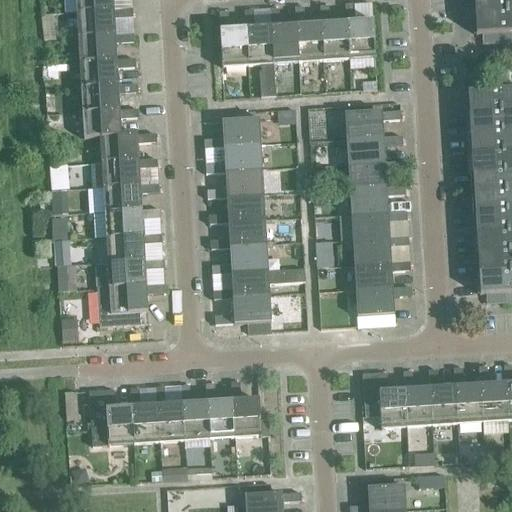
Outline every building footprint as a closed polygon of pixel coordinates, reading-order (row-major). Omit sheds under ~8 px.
[(75,0),(76,15),(111,13),(111,12),(110,0),(75,0)] [(511,0),(473,0),(474,16),(511,13),(511,0)] [(344,7),(345,27),(347,62),(372,61),(372,62),(374,62),(372,25),(370,25),(370,26),(354,27),(353,7),(344,7)] [(318,9),(320,29),(322,64),(347,62),(345,27),(329,28),(327,8),(318,9)] [(293,10),(294,30),(295,30),(297,65),(322,64),(320,29),(303,30),(302,10),(293,10)] [(76,15),(78,40),(112,38),(112,37),(111,21),(131,20),(131,11),(111,12),(111,13),(76,15)] [(268,12),(269,32),(270,32),(272,67),(297,65),(295,30),(294,30),(278,31),(277,11),(268,12)] [(247,68),(260,67),(261,74),(258,75),(260,101),(274,100),(272,67),(270,32),(269,32),(253,33),(252,13),(243,13),(244,33),(245,33),(247,68)] [(511,13),(474,16),(475,36),(474,36),(474,37),(481,37),(482,46),(511,44),(511,13)] [(245,33),(244,33),(228,34),(227,14),(218,15),(219,34),(218,34),(221,71),(222,71),(222,70),(247,68),(245,33)] [(53,30),(41,31),(42,43),(54,43),(53,30)] [(78,40),(79,65),(114,63),(113,46),(133,45),(132,36),(112,37),(112,38),(78,40)] [(79,65),(81,90),(116,88),(115,88),(114,72),(134,70),(134,61),(114,63),(79,65)] [(68,67),(46,68),(46,75),(69,74),(68,67)] [(511,67),(499,68),(500,93),(511,92),(511,67)] [(374,86),(364,86),(365,94),(376,93),(375,86),(374,86)] [(81,90),(82,115),(117,113),(116,97),(136,96),(135,87),(115,88),(116,88),(81,90)] [(467,97),(468,116),(511,113),(511,94),(511,93),(511,92),(500,93),(466,95),(466,97),(467,97)] [(83,142),(100,141),(100,140),(119,139),(118,138),(135,137),(135,138),(142,137),(141,120),(137,121),(137,112),(117,113),(82,115),(84,140),(82,140),(83,142)] [(294,112),(277,113),(277,128),(295,127),(294,112)] [(468,116),(469,136),(511,133),(511,113),(468,116)] [(344,118),(346,143),(381,141),(381,140),(380,124),(400,123),(399,114),(380,115),(380,114),(343,116),(343,118),(344,118)] [(204,151),(224,150),(259,148),(258,123),(259,123),(259,122),(222,124),(222,125),(223,125),(224,141),(204,143),(204,151)] [(51,133),(48,136),(49,141),(52,144),(57,143),(60,140),(59,135),(56,132),(51,133)] [(511,133),(469,136),(471,156),(511,153),(511,133)] [(100,140),(100,141),(101,165),(136,163),(135,147),(155,145),(154,136),(142,137),(135,138),(135,137),(118,138),(119,139),(100,140)] [(346,143),(348,168),(382,166),(382,165),(381,149),(401,148),(401,139),(381,140),(381,141),(346,143)] [(206,177),(226,176),(226,175),(261,173),(259,148),(224,150),(225,167),(205,168),(206,177)] [(511,153),(471,156),(472,176),(511,173),(511,153)] [(101,165),(103,191),(137,189),(137,188),(136,172),(156,171),(156,162),(136,163),(101,165)] [(348,168),(349,193),(384,191),(384,190),(383,174),(403,173),(402,164),(382,165),(382,166),(348,168)] [(67,168),(49,170),(50,188),(68,187),(67,168)] [(207,202),(227,201),(227,200),(262,198),(261,173),(226,175),(226,176),(227,192),(207,193),(207,202)] [(511,173),(472,176),(473,196),(511,193),(511,173)] [(103,191),(104,216),(139,214),(139,213),(138,197),(158,196),(157,187),(137,188),(137,189),(103,191)] [(349,193),(351,218),(386,216),(386,215),(385,199),(405,198),(404,189),(384,190),(384,191),(349,193)] [(511,193),(473,196),(474,216),(511,213),(511,193)] [(209,227),(228,226),(228,225),(263,223),(262,198),(227,200),(227,201),(228,217),(208,218),(209,227)] [(104,216),(106,241),(141,239),(140,238),(140,222),(159,221),(159,212),(139,213),(139,214),(104,216)] [(511,213),(474,216),(476,236),(511,233),(511,213)] [(351,218),(352,243),(387,241),(386,224),(406,223),(406,214),(386,215),(386,216),(351,218)] [(66,219),(52,219),(52,235),(66,235),(66,219)] [(210,252),(230,251),(265,249),(263,223),(228,225),(228,226),(229,242),(209,243),(210,252)] [(511,233),(476,236),(477,256),(511,253),(511,233)] [(106,241),(107,266),(142,264),(142,263),(141,247),(161,246),(160,237),(140,238),(141,239),(106,241)] [(352,243),(354,268),(389,266),(388,250),(408,248),(407,239),(387,241),(352,243)] [(68,244),(52,245),(54,262),(69,261),(68,244)] [(331,245),(314,246),(316,271),(332,270),(331,245)] [(211,277),(231,276),(266,274),(265,249),(230,251),(231,267),(211,268),(211,277)] [(511,253),(477,256),(478,276),(511,273),(511,253)] [(94,267),(96,292),(144,289),(143,289),(143,272),(162,271),(162,262),(142,263),(142,264),(107,266),(94,267)] [(354,268),(355,294),(390,291),(389,275),(409,273),(409,265),(389,266),(354,268)] [(66,269),(56,269),(57,295),(67,295),(66,269)] [(213,302),(233,301),(267,299),(267,288),(304,285),(303,272),(266,275),(266,274),(231,276),(232,292),(212,293),(213,302)] [(511,273),(478,276),(479,295),(478,296),(478,297),(485,297),(485,307),(505,306),(504,295),(511,294),(511,273)] [(144,289),(96,292),(98,330),(147,327),(146,314),(145,314),(144,298),(164,296),(163,287),(143,289),(144,289)] [(390,291),(355,294),(357,319),(356,319),(356,320),(393,318),(393,316),(392,317),(391,300),(411,299),(410,290),(390,291)] [(233,301),(234,318),(214,319),(214,328),(233,327),(247,327),(270,325),(270,324),(269,324),(267,299),(233,301)] [(76,322),(59,323),(61,345),(77,344),(76,322)] [(270,325),(247,327),(247,337),(271,336),(270,325)] [(502,369),(503,388),(504,388),(506,423),(511,422),(511,381),(511,368),(502,369)] [(477,370),(478,390),(479,390),(481,425),(506,423),(504,388),(503,388),(487,389),(486,370),(477,370)] [(452,372),(453,392),(454,392),(456,426),(481,425),(479,390),(478,390),(462,391),(461,371),(452,372)] [(427,373),(428,393),(429,393),(431,428),(456,426),(454,392),(453,392),(437,393),(436,373),(427,373)] [(402,375),(403,395),(406,430),(431,428),(429,393),(428,393),(412,394),(411,374),(402,375)] [(403,395),(387,396),(385,376),(361,377),(363,409),(378,408),(379,420),(379,432),(381,432),(381,431),(406,430),(403,395)] [(229,386),(230,406),(231,406),(233,440),(258,439),(258,440),(259,440),(258,424),(257,403),(256,403),(256,404),(239,405),(238,385),(229,386)] [(204,387),(205,407),(206,407),(208,442),(233,440),(231,406),(230,406),(214,407),(213,387),(204,387)] [(179,389),(180,409),(181,409),(183,444),(208,442),(206,407),(205,407),(189,408),(188,388),(179,389)] [(154,390),(155,410),(158,445),(183,444),(181,409),(180,409),(164,410),(163,390),(154,390)] [(129,392),(130,412),(132,447),(158,445),(155,410),(139,411),(137,391),(129,392)] [(130,412),(114,413),(112,393),(87,394),(91,449),(132,447),(130,412)] [(378,408),(363,409),(363,421),(379,420),(378,408)] [(268,424),(258,424),(259,440),(267,439),(269,439),(268,424)] [(508,453),(498,453),(499,465),(509,464),(508,453)] [(433,456),(413,458),(414,471),(434,470),(433,456)] [(186,470),(160,472),(161,474),(161,485),(186,483),(186,472),(186,470)] [(201,471),(186,472),(186,483),(202,483),(201,471)] [(84,472),(70,476),(74,488),(87,485),(84,472)] [(161,474),(150,475),(150,486),(161,485),(161,474)] [(426,480),(417,481),(417,493),(427,493),(426,480)] [(269,487),(244,489),(245,498),(270,497),(269,487)] [(347,511),(402,511),(402,489),(403,489),(403,488),(366,490),(366,492),(367,492),(368,508),(348,509),(347,511)] [(244,500),(245,511),(280,511),(280,506),(300,504),(299,495),(280,497),(280,496),(270,497),(245,498),(243,498),(243,500),(244,500)]
